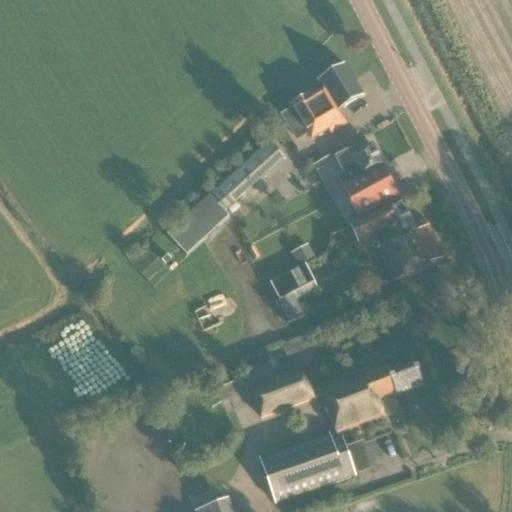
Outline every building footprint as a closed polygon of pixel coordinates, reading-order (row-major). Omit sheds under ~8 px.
[(331,134),(346,126),(339,113),(365,98),(345,66),(318,82),(323,90),(291,108),(310,141),(329,130),(331,134)] [(210,198),(208,196),(172,230),(190,250),(226,218),(223,214),(284,161),(270,145),(210,198)] [(338,179),(360,221),(399,201),(381,167),(383,166),(372,145),(352,156),(350,152),(335,159),(344,176),(338,179)] [(444,259),(428,227),(417,233),(402,203),(350,228),(358,246),(375,237),(380,249),(378,250),(394,283),(444,259)] [(308,248),(291,257),(297,268),(314,259),(308,248)] [(318,292),(306,267),(270,286),(279,303),(278,304),(289,326),(304,319),(297,302),(318,292)] [(282,346),(286,359),(312,349),(308,336),(282,346)] [(368,375),(367,371),(318,389),(319,392),(314,393),(305,369),(250,388),(261,420),(322,398),(336,435),(385,417),(378,401),(396,394),(397,396),(422,387),(412,359),(368,375)] [(342,441),(332,444),(330,437),(260,460),(275,505),(355,478),(342,441)] [(199,511),(232,511),(229,501),(199,511)]
